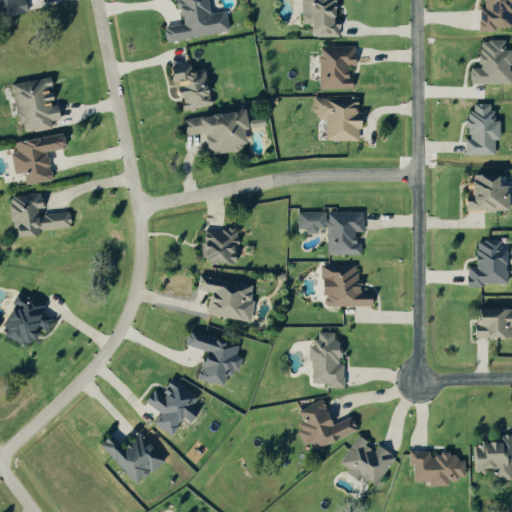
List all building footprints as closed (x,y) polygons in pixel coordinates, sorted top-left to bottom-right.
[(162,40),(226,30),(222,9),(206,11),(204,0),(171,0),(176,23),(159,25),(162,40)] [(331,0),(298,0),(299,21),(308,21),(308,35),(337,35),(337,19),(332,19),(331,0)] [(510,26),(509,0),(479,0),(480,8),(476,8),(476,30),(495,30),(495,26),(510,26)] [(467,83),(507,82),(507,48),(503,48),(503,39),(476,39),(477,66),(467,67),(467,83)] [(352,44),(316,45),(317,87),(350,87),(350,76),(344,76),(344,64),(352,64),(352,44)] [(208,104),(203,66),(189,68),(188,60),(167,64),(172,97),(177,96),(178,109),(208,104)] [(8,82),(14,122),(20,122),(21,131),(49,127),(47,119),(57,118),(54,103),(48,104),(46,87),(50,86),(49,76),(8,82)] [(357,139),(358,111),(354,111),(354,96),(311,96),(311,117),(323,117),(322,139),(357,139)] [(462,153),(492,153),(492,139),(496,139),(496,118),(490,118),(490,102),(471,102),(471,110),(464,110),(464,137),(462,137),(462,153)] [(180,116),(182,134),(201,132),(203,154),(242,149),(240,128),(244,127),(242,108),(180,116)] [(43,150),(61,147),(58,132),(12,140),(14,151),(7,153),(11,172),(20,171),(23,183),(48,179),(43,150)] [(462,208),(505,208),(505,184),(491,184),(491,173),(467,173),(467,200),(462,200),(462,208)] [(68,228),(67,210),(35,213),(34,207),(40,207),(38,192),(5,195),(9,233),(68,228)] [(325,253),(358,253),(358,241),(352,241),(352,231),(360,230),(360,210),(324,210),(296,210),(296,227),(304,227),(304,232),(315,232),(315,227),(324,227),(325,253)] [(232,261),(233,247),(235,247),(235,228),(199,228),(199,260),(232,261)] [(503,282),(503,248),(499,248),(499,239),(473,239),(473,265),(464,265),(464,286),(480,286),(480,282),(503,282)] [(323,305),(369,305),(369,290),(356,291),(356,264),(318,264),(318,293),(323,293),(323,305)] [(203,313),(248,320),(251,298),(248,298),(250,283),(196,275),(194,288),(207,290),(203,313)] [(50,316),(39,311),(43,302),(16,290),(0,324),(0,334),(25,346),(34,326),(44,331),(50,316)] [(511,306),(471,308),(471,337),(510,335),(509,327),(511,326),(511,306)] [(182,344),(201,350),(197,364),(198,364),(194,377),(220,385),(223,374),(231,376),(237,356),(233,355),(236,344),(186,330),(182,344)] [(341,386),(341,362),(336,363),(335,331),(313,331),(313,344),(307,344),(307,382),(324,382),(324,387),(341,386)] [(196,396),(168,376),(157,392),(151,388),(142,400),(159,412),(151,421),(169,434),(196,396)] [(348,415),(330,423),(318,399),(295,410),(300,421),(292,424),(301,443),(310,439),(314,448),(354,428),(348,415)] [(95,443),(134,484),(161,458),(135,431),(120,446),(107,432),(95,443)] [(393,455),(376,444),(372,451),(362,445),(365,440),(356,434),(338,462),(347,468),(344,472),(356,480),(358,475),(374,485),(393,455)] [(492,479),(510,479),(511,434),(497,434),(497,440),(476,440),(476,446),(470,446),(470,472),(484,472),(484,467),(492,467),(492,479)] [(411,480),(425,480),(425,485),(444,485),(444,478),(463,478),(463,459),(453,459),(453,453),(427,453),(427,450),(406,450),(406,463),(411,463),(411,480)]
